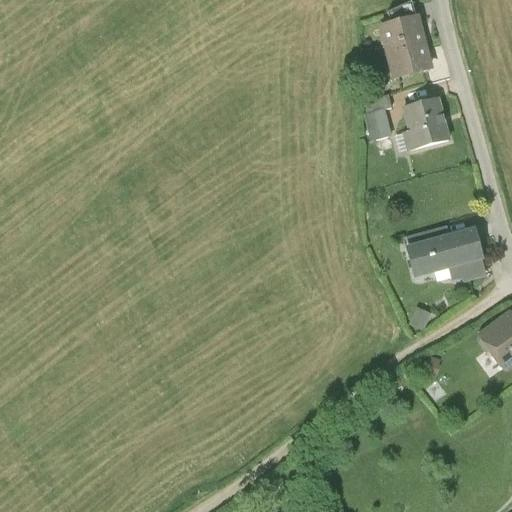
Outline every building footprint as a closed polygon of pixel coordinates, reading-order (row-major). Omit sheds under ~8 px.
[(422,14),(377,24),(390,79),(434,69),(422,14)] [(440,97),(401,106),(411,148),(449,139),(440,97)] [(385,110),(365,115),(372,143),(393,137),(385,110)] [(474,226),(405,243),(413,276),(483,259),(474,226)] [(511,313),(509,310),(479,333),(508,372),(511,369),(511,313)]
